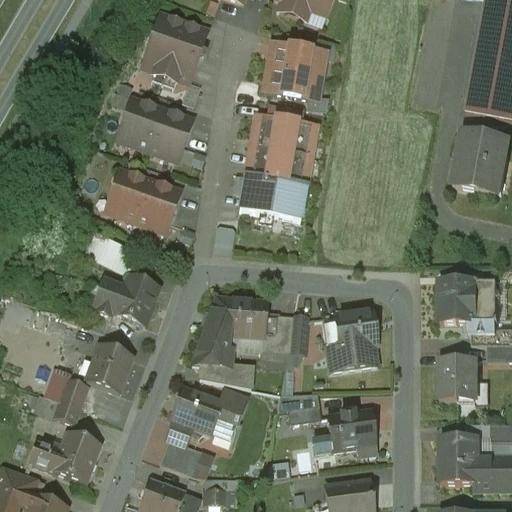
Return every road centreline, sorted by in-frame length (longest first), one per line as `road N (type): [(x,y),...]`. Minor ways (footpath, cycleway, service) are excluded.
road 1 (residential): [(401,511),(398,300),(199,279)]
road 2 (residential): [(199,279),(108,511)]
road 3 (residential): [(199,279),(234,66)]
